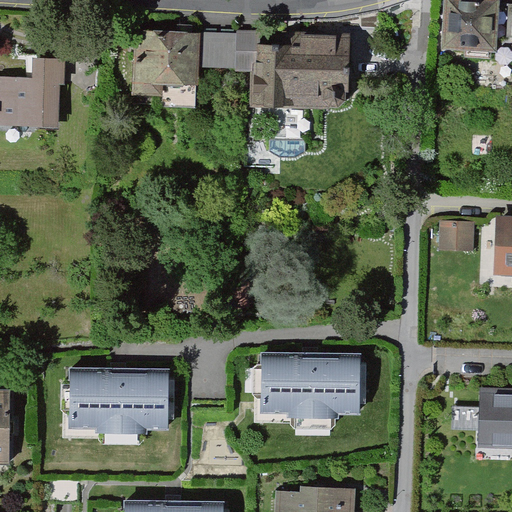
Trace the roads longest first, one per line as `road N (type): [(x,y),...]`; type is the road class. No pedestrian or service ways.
road 1 (residential): [(420,36),(402,511)]
road 2 (residential): [(147,0),(335,0)]
